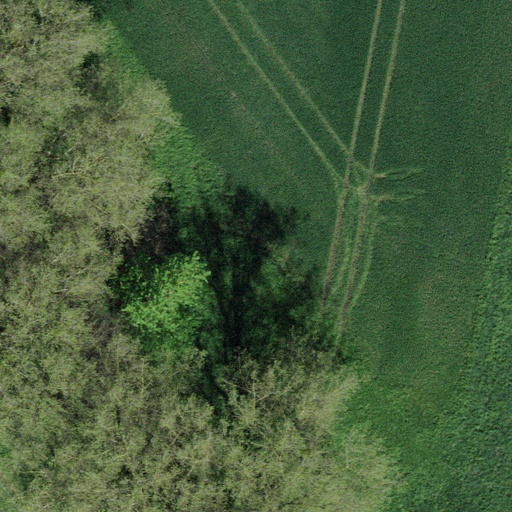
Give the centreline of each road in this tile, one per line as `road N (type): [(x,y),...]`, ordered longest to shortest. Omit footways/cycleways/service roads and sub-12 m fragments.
road 1 (track): [(198,511),(0,233)]
road 2 (track): [(475,511),(511,337)]
